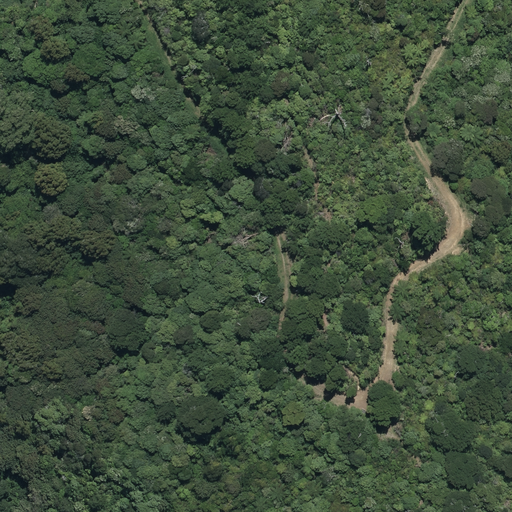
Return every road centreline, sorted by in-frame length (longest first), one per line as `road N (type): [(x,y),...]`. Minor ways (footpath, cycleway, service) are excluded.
road 1 (track): [(252,0),(340,384),(419,459),(427,511)]
road 2 (track): [(311,403),(253,371),(221,256),(191,228),(163,217),(169,189),(147,202),(111,167),(65,156),(15,154),(0,169)]
road 3 (track): [(0,226),(12,221),(49,249),(60,310),(44,459),(0,384)]
